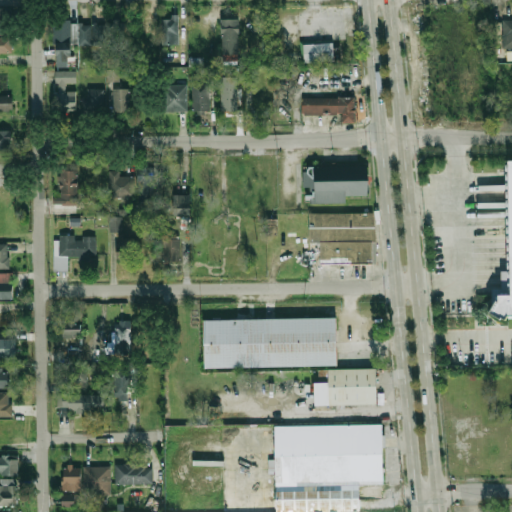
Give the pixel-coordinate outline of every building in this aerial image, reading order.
[(426,9),(430,119),(460,118),(455,8),(426,9)] [(0,9),(0,34),(12,34),(12,9),(0,9)] [(511,18),(502,19),(502,48),(511,47),(511,18)] [(162,44),(176,44),(176,19),(162,19),(162,44)] [(223,54),(242,54),(242,19),(223,19),(223,54)] [(55,66),(74,66),(74,20),(55,20),(55,66)] [(110,43),(127,43),(127,20),(110,20),(110,43)] [(80,44),(97,44),(97,23),(80,23),(80,44)] [(92,44),(105,45),(105,25),(93,24),(92,44)] [(13,38),(0,38),(0,56),(13,56),(13,38)] [(305,40),(335,40),(335,61),(305,61),(305,40)] [(118,68),(118,59),(108,58),(107,67),(118,68)] [(79,111),(78,88),(77,88),(77,72),(57,72),(58,111),(79,111)] [(8,74),(0,74),(0,91),(8,91),(8,74)] [(193,111),(211,111),(211,83),(193,83),(193,111)] [(162,111),(187,111),(187,84),(162,84),(162,111)] [(113,110),(130,110),(130,88),(113,88),(113,110)] [(105,89),(88,89),(88,110),(105,110),(105,89)] [(248,89),(248,109),(270,109),(270,89),(248,89)] [(240,111),(240,90),(222,90),(222,111),(240,111)] [(0,95),(0,110),(14,110),(14,95),(0,95)] [(308,95),(367,95),(367,116),(347,116),(347,111),(308,111),(308,95)] [(0,130),(0,150),(12,150),(12,130),(0,130)] [(511,317),(507,317),(504,322),(491,314),(497,305),(499,307),(499,298),(510,297),(509,162),(511,161),(511,317)] [(318,164),(368,163),(369,197),(319,198),(318,164)] [(138,200),(157,200),(157,167),(138,167),(138,200)] [(78,195),(78,168),(61,168),(61,195),(78,195)] [(134,176),(121,176),(121,171),(110,171),(110,197),(134,197),(134,176)] [(191,211),(189,194),(175,196),(176,213),(191,211)] [(312,210),(377,209),(377,237),(313,238),(312,210)] [(109,217),(109,231),(123,232),(123,217),(109,217)] [(118,234),(118,259),(140,259),(140,234),(118,234)] [(69,272),(69,256),(97,257),(97,236),(57,235),(56,271),(69,272)] [(181,239),(164,239),(164,260),(181,260),(181,239)] [(323,242),(376,240),(377,261),(323,263),(323,242)] [(0,269),(11,269),(11,243),(0,243),(0,269)] [(0,299),(14,299),(14,273),(0,273),(0,299)] [(207,319),(338,317),(339,365),(207,366),(207,319)] [(132,344),(130,320),(115,321),(116,345),(132,344)] [(83,321),(63,321),(63,338),(83,338),(83,321)] [(17,339),(0,339),(0,356),(17,356),(17,339)] [(67,363),(83,363),(83,347),(67,347),(67,363)] [(66,384),(88,384),(88,367),(66,367),(66,384)] [(331,368),(377,367),(377,399),(332,400),(331,368)] [(0,387),(11,387),(11,369),(0,369),(0,387)] [(130,369),(115,369),(115,396),(130,396),(130,369)] [(0,416),(12,416),(13,392),(0,392),(0,416)] [(65,393),(65,410),(105,410),(105,393),(65,393)] [(277,424),(385,423),(385,482),(278,482),(277,424)] [(20,456),(0,456),(0,474),(20,474),(20,456)] [(63,506),(82,506),(82,465),(63,465),(63,506)] [(116,484),(154,484),(154,465),(116,465),(116,484)] [(85,495),(111,495),(111,466),(85,466),(85,495)] [(0,505),(17,505),(17,480),(0,480),(0,505)] [(279,511),(279,487),(360,486),(360,511),(279,511)]
